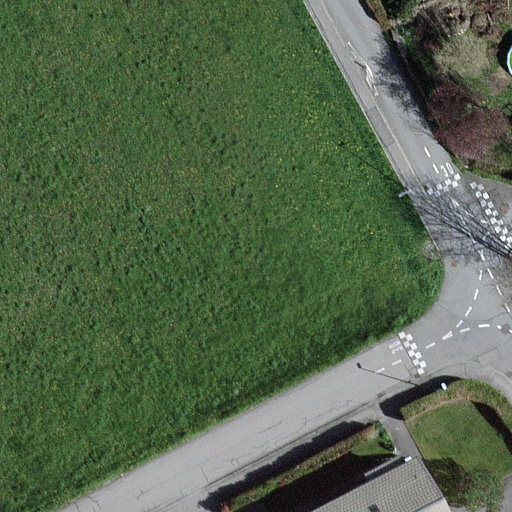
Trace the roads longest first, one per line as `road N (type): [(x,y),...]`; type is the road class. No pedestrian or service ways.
road 1 (residential): [(107,511),(495,309)]
road 2 (residential): [(334,0),(495,309)]
